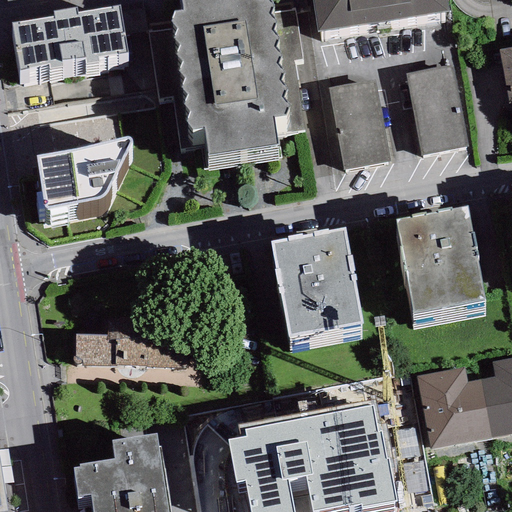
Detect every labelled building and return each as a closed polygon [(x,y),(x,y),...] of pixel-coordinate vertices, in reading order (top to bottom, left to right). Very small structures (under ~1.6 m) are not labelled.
[(446,0),(311,0),(318,43),(450,22),(446,0)] [(255,16),(179,28),(184,53),(175,55),(172,61),(179,68),(174,79),(182,87),(177,99),(184,106),(179,114),(179,119),(185,124),(181,134),(188,142),(183,151),(190,157),(185,165),(191,173),(205,172),(209,200),(280,190),(274,163),(285,162),(288,152),(282,143),(285,133),(280,127),(283,116),(277,112),(281,102),(275,93),(279,83),(272,78),(277,68),(270,58),(273,48),(267,41),(258,42),(255,16)] [(53,52),(11,58),(19,105),(47,101),(48,108),(63,105),(85,102),(99,99),(98,92),(127,87),(120,41),(76,48),(76,43),(53,47),(53,52)] [(511,47),(499,50),(509,103),(511,102),(511,47)] [(453,69),(406,78),(421,159),(467,151),(453,69)] [(374,83),(328,92),(343,174),(389,165),(374,83)] [(127,180),(37,199),(44,248),(44,250),(47,251),(49,251),(94,242),(99,241),(102,240),(104,239),(107,236),(131,188),(131,185),(131,182),(130,181),(129,180),(127,180)] [(467,225),(394,239),(412,331),(485,317),(467,225)] [(346,246),(271,259),(289,355),(363,341),(346,246)] [(147,342),(107,341),(106,354),(76,354),(75,381),(184,384),(184,355),(147,354),(147,342)] [(495,376),(480,379),(492,439),(511,434),(511,357),(492,362),(495,376)] [(464,368),(416,377),(431,451),(492,439),(480,379),(467,382),(464,368)] [(379,447),(374,421),(246,444),(247,452),(229,455),(237,499),(247,497),(249,511),(293,511),(290,494),(307,491),(310,511),(397,511),(390,474),(387,474),(382,447),(379,447)] [(80,507),(73,508),(73,511),(161,511),(155,474),(111,481),(114,498),(79,504),(80,507)]
